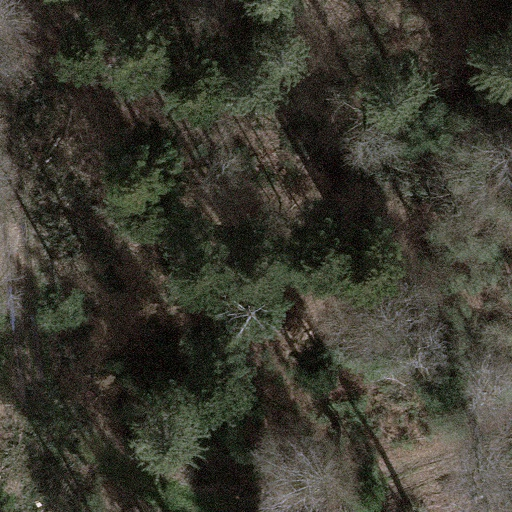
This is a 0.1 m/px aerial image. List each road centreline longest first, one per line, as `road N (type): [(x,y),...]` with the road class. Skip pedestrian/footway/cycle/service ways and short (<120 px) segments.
road 1 (track): [(9,0),(14,511)]
road 2 (track): [(133,511),(330,466),(511,404)]
